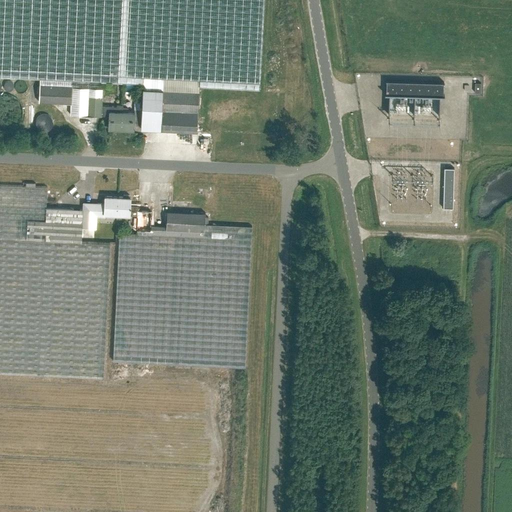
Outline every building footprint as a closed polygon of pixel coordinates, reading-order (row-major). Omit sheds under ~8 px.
[(0,0),(0,75),(40,78),(39,85),(39,97),(39,102),(70,103),(71,103),(71,87),(100,88),(101,81),(123,82),(143,82),(141,109),(134,109),(134,112),(134,125),(141,125),(141,128),(197,131),(199,85),(258,88),(262,17),(262,0),(0,0)] [(443,94),(443,82),(386,80),(386,93),(389,93),(414,94),(439,94),(443,94)] [(70,103),(70,114),(101,116),(101,115),(109,115),(108,129),(121,129),(122,111),(122,105),(117,104),(116,106),(101,106),(102,88),(100,88),(71,87),(71,103),(70,103)] [(122,111),(121,129),(134,130),(134,125),(134,112),(122,111)] [(443,207),(453,208),(454,168),(444,167),(443,207)] [(47,186),(35,186),(23,185),(0,184),(0,373),(103,378),(110,243),(94,243),(81,242),(26,240),(26,238),(27,218),(45,219),(46,207),(47,186)] [(117,197),(116,215),(116,218),(122,219),(122,215),(129,216),(129,215),(137,216),(136,230),(150,230),(150,224),(151,211),(137,210),(137,206),(130,206),(130,197),(129,197),(129,195),(123,195),(123,197),(117,197)] [(104,217),(104,214),(116,215),(117,197),(105,196),(104,203),(96,203),(95,208),(82,208),(82,209),(81,227),(95,228),(96,216),(104,217)] [(81,227),(82,209),(46,207),(45,219),(27,218),(26,238),(26,240),(81,242),(81,227)] [(205,213),(167,210),(166,225),(208,228),(208,224),(208,217),(205,217),(205,213)] [(208,228),(166,225),(150,224),(150,230),(150,234),(120,233),(115,335),(114,361),(245,367),(252,226),(214,224),(208,224),(208,228)]
